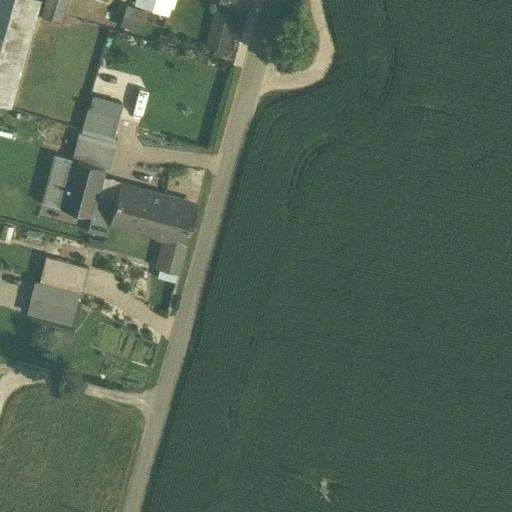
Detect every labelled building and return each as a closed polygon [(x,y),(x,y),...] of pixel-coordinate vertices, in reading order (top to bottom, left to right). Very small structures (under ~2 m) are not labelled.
[(41,0),(0,0),(0,104),(11,108),(38,14),(43,15),(41,19),(61,24),(67,0),(46,0),(46,1),(41,0)] [(148,6),(130,0),(121,0),(114,22),(141,30),(148,6)] [(233,25),(214,20),(208,45),(227,50),(233,25)] [(92,96),(81,132),(96,136),(103,109),(119,113),(121,103),(92,96)] [(119,113),(103,109),(96,136),(112,140),(119,113)] [(96,136),(81,132),(74,159),(105,167),(112,140),(96,136)] [(47,201),(62,205),(74,159),(59,155),(47,201)] [(105,167),(74,159),(62,205),(92,213),(93,213),(102,179),(105,167)] [(165,196),(102,179),(93,213),(92,213),(88,230),(107,235),(110,220),(149,230),(147,235),(154,236),(165,196)] [(0,182),(0,215),(18,220),(25,189),(0,182)] [(197,204),(165,196),(154,236),(155,237),(155,235),(166,238),(160,262),(180,268),(187,240),(197,204)] [(89,266),(46,254),(39,281),(82,292),(89,266)] [(82,292),(39,281),(34,301),(77,312),(82,292)] [(77,312),(34,301),(29,318),(72,329),(77,312)]
